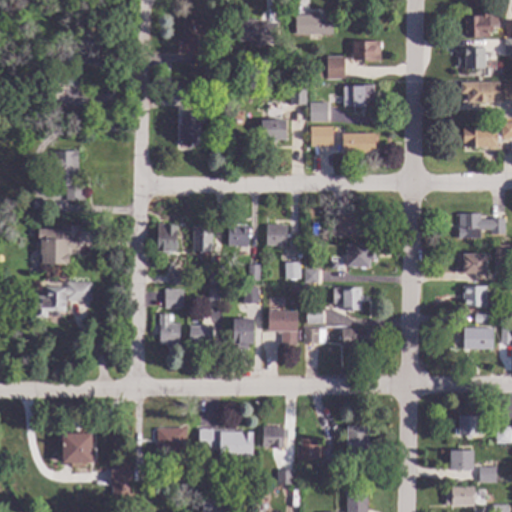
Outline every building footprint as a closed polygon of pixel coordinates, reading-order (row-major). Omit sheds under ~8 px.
[(484,16),(488,16),(488,37),(463,37),(463,16),(478,16),(478,13),(484,13),(484,16)] [(331,34),(300,34),(300,14),(331,14),(331,34)] [(203,48),(199,48),(199,53),(206,53),(206,64),(189,65),(189,53),(190,53),(190,48),(182,49),(181,19),(202,19),(203,48)] [(253,20),(265,20),(265,22),(276,22),(276,40),(266,40),(266,46),(248,46),(248,40),(237,40),(237,23),(236,23),(236,19),(253,19),(253,20)] [(503,37),(511,37),(511,21),(503,21),(503,37)] [(96,63),(78,63),(78,30),(97,31),(96,63)] [(511,54),(503,54),(503,38),(511,38),(511,54)] [(379,60),(351,60),(350,41),(379,41),(379,60)] [(483,54),(485,54),(485,59),(483,60),(483,68),(463,68),(463,48),(483,48),(483,54)] [(343,77),(326,77),(325,55),(343,55),(343,77)] [(79,85),(60,84),(61,66),(80,66),(79,85)] [(320,77),(311,77),(311,69),(320,69),(320,77)] [(498,101),(466,100),(466,92),(459,92),(459,81),(498,81),(498,101)] [(511,97),(502,97),(502,81),(511,81),(511,97)] [(372,107),(361,107),(361,110),(351,110),(351,96),(341,97),(341,86),(351,86),(351,84),(372,84),(372,107)] [(194,101),(180,101),(180,86),(194,86),(194,101)] [(304,104),(289,104),(289,87),(304,86),(304,104)] [(326,120),(308,121),(307,101),(325,101),(326,120)] [(197,143),(179,144),(179,116),(187,116),(187,112),(196,112),(197,143)] [(283,140),(275,140),(275,142),(266,142),(266,140),(260,140),(259,120),(283,119),(283,140)] [(511,137),(499,137),(499,122),(511,122),(511,137)] [(331,145),(309,146),(309,126),(331,126),(331,145)] [(496,128),(495,147),(494,147),(493,149),(487,149),(485,147),(464,147),(464,143),(460,143),(461,127),(496,128)] [(373,152),(341,153),(341,133),(373,133),(373,152)] [(76,184),(83,184),(83,201),(65,200),(65,186),(54,186),(54,166),(52,166),(53,150),(76,150),(76,184)] [(373,236),(332,236),(331,213),(373,212),(373,236)] [(478,219),(488,219),(488,217),(503,218),(503,234),(489,234),(489,229),(479,229),(479,238),(456,238),(457,213),(478,214),(478,219)] [(163,225),(174,225),(174,251),(156,252),(156,223),(163,223),(163,225)] [(78,249),(71,248),(71,253),(69,253),(69,264),(42,263),(42,255),(40,255),(40,241),(37,241),(37,227),(61,228),(61,224),(79,225),(78,249)] [(286,245),(284,245),(284,246),(277,246),(277,244),(265,244),(264,225),(285,224),(286,245)] [(210,251),(192,251),(191,225),(210,225),(210,251)] [(248,245),(245,245),(245,246),(239,246),(239,245),(226,245),(226,226),(247,225),(248,245)] [(368,244),(368,251),(371,251),(371,260),(368,260),(368,265),(344,265),(344,243),(368,244)] [(511,244),(511,262),(493,261),(494,244),(511,244)] [(485,273),(456,272),(456,254),(485,254),(485,273)] [(298,278),(283,278),(283,261),(298,261),(298,278)] [(258,279),(247,280),(247,264),(258,264),(258,279)] [(317,282),(303,283),(303,269),(317,268),(317,282)] [(218,283),(207,284),(207,269),(218,269),(218,283)] [(183,283),(167,283),(167,272),(183,272),(183,283)] [(89,301),(65,300),(65,295),(64,295),(64,311),(57,311),(57,316),(50,316),(50,311),(46,311),(46,317),(32,317),(33,295),(43,296),(44,286),(64,287),(65,281),(90,282),(89,301)] [(484,307),(477,307),(478,306),(461,306),(462,286),(485,286),(484,307)] [(219,301),(206,302),(206,287),(219,287),(219,301)] [(257,302),(242,303),(241,287),(257,287),(257,302)] [(358,295),(361,295),(361,302),(358,302),(359,310),(340,310),(340,303),(331,303),(330,288),(358,288),(358,295)] [(180,308),(163,308),(163,289),(180,289),(180,308)] [(321,324),(305,324),(304,307),(321,307),(321,324)] [(295,345),(280,345),(280,333),(266,333),(266,310),(295,310),(295,345)] [(488,323),(473,323),(473,313),(488,314),(488,323)] [(252,344),(246,344),(246,349),(235,349),(235,343),(230,344),(230,318),(252,318),(252,344)] [(178,343),(170,343),(170,346),(165,346),(165,343),(158,343),(157,324),(178,324),(178,343)] [(511,343),(497,343),(498,325),(511,325),(511,343)] [(211,344),(208,344),(208,345),(195,345),(195,343),(187,343),(187,326),(211,326),(211,344)] [(325,343),(302,343),(302,329),(324,328),(325,343)] [(372,338),(370,338),(370,346),(343,347),(343,346),(340,346),(340,328),(372,328),(372,338)] [(492,348),(462,348),(462,328),(492,329),(492,348)] [(477,415),(476,424),(480,424),(479,435),(452,434),(452,428),(457,428),(457,415),(477,415)] [(370,427),(368,460),(344,459),(346,425),(370,427)] [(282,428),(282,429),(286,429),(286,437),(282,437),(281,448),(260,446),(261,426),(282,428)] [(510,442),(494,442),(494,426),(510,426),(510,442)] [(184,449),(155,450),(154,428),(183,427),(184,449)] [(242,432),(251,432),(251,456),(218,456),(218,450),(197,450),(197,429),(242,429),(242,432)] [(90,462),(81,462),(81,467),(69,467),(69,463),(60,463),(60,433),(90,433),(90,462)] [(316,445),(320,444),(321,459),(299,460),(299,459),(295,459),(295,445),(299,445),(299,439),(316,438),(316,445)] [(471,470),(467,470),(467,473),(451,473),(451,470),(449,470),(449,450),(471,450),(471,470)] [(333,475),(322,475),(322,461),(331,461),(333,461),(333,475)] [(127,496),(128,467),(109,466),(108,496),(127,496)] [(494,482),(477,482),(477,467),(494,467),(494,482)] [(291,484),(276,484),(276,469),(290,470),(291,470),(291,484)] [(180,482),(164,482),(164,471),(180,470),(180,482)] [(472,492),(475,492),(475,499),(472,499),(472,506),(449,505),(450,504),(444,503),(444,488),(449,488),(449,486),(472,486),(472,492)] [(266,490),(266,497),(257,496),(257,489),(266,490)] [(365,511),(344,511),(344,489),(365,489),(365,511)] [(220,511),(203,511),(203,500),(221,500),(220,511)]
